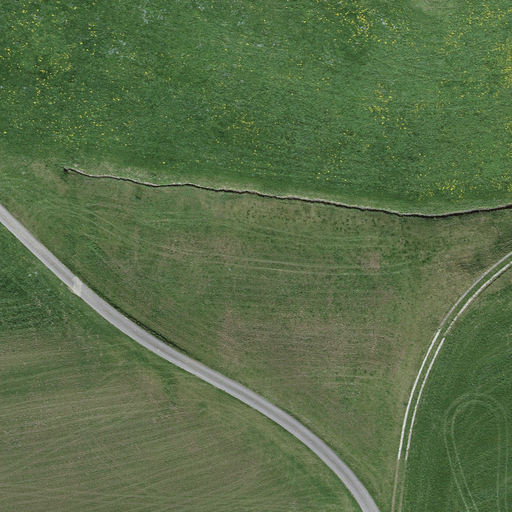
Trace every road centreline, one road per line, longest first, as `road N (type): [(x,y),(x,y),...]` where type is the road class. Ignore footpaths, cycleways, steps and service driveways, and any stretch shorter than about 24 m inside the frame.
road 1 (unclassified): [(370,511),(341,469),(301,432),(144,339),(0,212)]
road 2 (track): [(398,511),(407,434),(441,330),(473,283),(511,258)]
